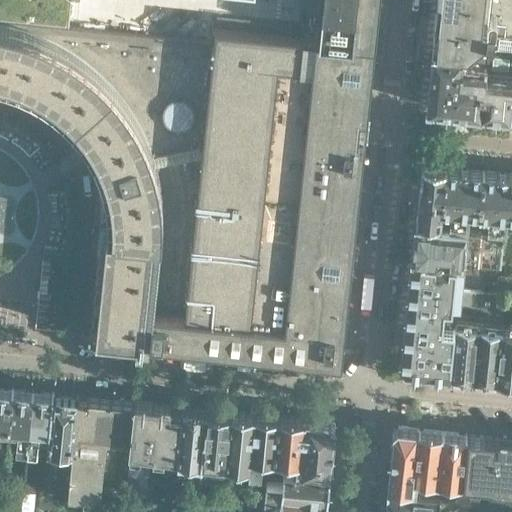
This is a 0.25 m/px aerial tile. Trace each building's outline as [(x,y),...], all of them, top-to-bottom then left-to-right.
[(0,0),(0,17),(19,20),(20,0),(0,0)] [(338,95),(341,69),(369,71),(371,71),(378,0),(318,0),(315,36),(215,25),(213,40),(207,98),(205,115),(204,126),(202,143),(205,142),(208,142),(211,142),(214,142),(217,142),(220,143),(223,145),(225,146),(228,149),(230,152),(232,154),(233,156),(234,158),(234,162),(235,164),(234,167),(307,155),(362,161),(364,143),(362,143),(356,143),(358,128),(359,115),(365,116),(365,117),(367,117),(367,113),(369,99),(338,95)] [(511,0),(437,0),(432,49),(433,50),(461,53),(479,54),(486,55),(496,46),(511,48),(511,0)] [(111,30),(19,20),(0,17),(0,74),(6,77),(19,81),(30,86),(42,93),(52,100),(62,109),(71,118),(106,78),(111,30)] [(136,107),(143,33),(111,30),(106,78),(71,118),(80,129),(88,141),(89,140),(91,139),(136,107)] [(174,95),(180,37),(143,33),(136,107),(146,99),(147,96),(154,97),(155,93),(174,95)] [(207,98),(213,40),(180,37),(174,95),(207,98)] [(511,87),(511,48),(496,46),(486,55),(479,54),(477,67),(460,65),(456,107),(458,108),(465,108),(509,113),(511,87)] [(456,107),(460,65),(461,53),(433,50),(427,105),(456,107)] [(369,99),(371,71),(369,71),(341,69),(338,95),(369,99)] [(101,160),(142,140),(163,129),(174,123),(204,126),(205,115),(207,98),(174,95),(155,93),(154,97),(147,96),(146,99),(136,107),(91,139),(89,140),(88,141),(93,151),(95,155),(98,162),(101,160)] [(199,173),(202,143),(204,126),(174,123),(163,129),(199,173)] [(199,173),(163,129),(142,140),(148,155),(150,160),(159,185),(197,189),(199,173)] [(150,160),(148,155),(142,140),(101,160),(98,162),(98,163),(99,164),(102,174),(106,173),(150,160)] [(346,308),(359,188),(330,185),(331,170),(361,173),(362,161),(307,155),(234,167),(235,164),(234,162),(234,158),(233,156),(232,154),(230,152),(228,149),(225,146),(223,145),(220,143),(217,142),(214,142),(211,142),(208,142),(205,142),(202,143),(199,173),(197,189),(194,224),(191,250),(188,276),(187,292),(207,294),(228,296),(250,298),(273,301),(295,303),(319,306),(346,308)] [(159,185),(150,160),(106,173),(102,174),(105,188),(154,183),(154,185),(159,185)] [(440,222),(445,166),(444,166),(439,166),(424,164),(422,164),(421,166),(422,166),(420,182),(419,184),(420,184),(417,208),(416,211),(417,211),(416,217),(415,219),(440,222)] [(479,210),(483,170),(482,170),(469,169),(469,168),(459,167),(459,168),(446,167),(446,166),(445,166),(440,222),(468,225),(469,209),(479,210)] [(359,188),(361,173),(331,170),(330,185),(359,188)] [(511,213),(511,173),(507,173),(507,172),(497,171),(497,172),(484,170),(483,170),(479,210),(489,211),(487,227),(496,228),(506,228),(507,213),(511,213)] [(194,224),(197,189),(159,185),(154,185),(154,183),(105,188),(107,201),(107,214),(107,215),(194,224)] [(191,250),(194,224),(107,215),(106,227),(105,241),(191,250)] [(493,265),(496,228),(487,227),(468,225),(440,222),(415,219),(415,223),(416,223),(415,227),(412,248),(413,248),(413,253),(412,253),(411,257),(459,262),(493,265)] [(188,276),(191,250),(105,241),(102,266),(188,276)] [(457,283),(459,262),(411,257),(409,278),(457,283)] [(186,301),(187,292),(188,276),(102,266),(100,292),(186,301)] [(480,306),(481,290),(457,288),(457,283),(409,278),(405,321),(454,326),(455,319),(455,314),(456,304),(480,306)] [(143,339),(144,333),(146,313),(184,317),(186,301),(100,292),(95,334),(143,339)] [(201,345),(207,294),(187,292),(186,301),(184,317),(181,343),(201,345)] [(223,348),(228,296),(207,294),(201,345),(223,348)] [(245,350),(250,298),(228,296),(223,348),(245,350)] [(268,352),(273,301),(250,298),(245,350),(247,350),(268,352)] [(289,355),(295,303),(273,301),(268,352),(289,355)] [(314,357),(319,306),(295,303),(289,355),(314,357)] [(342,348),(346,308),(319,306),(314,357),(341,360),(342,348)] [(181,343),(184,317),(146,313),(144,333),(150,333),(150,335),(161,336),(160,339),(159,341),(181,343)] [(473,374),(478,322),(455,319),(454,326),(453,336),(452,347),(450,372),(473,374)] [(453,336),(454,326),(405,321),(403,342),(452,347),(453,336)] [(496,377),(501,324),(478,322),(473,374),(496,377)] [(511,378),(511,325),(501,324),(496,377),(511,378)] [(450,372),(452,347),(403,342),(401,358),(401,360),(401,362),(405,367),(426,370),(432,371),(432,370),(450,372)] [(0,427),(8,429),(12,388),(11,388),(0,387),(0,427)] [(27,448),(32,390),(13,389),(13,388),(12,388),(8,429),(18,429),(16,447),(27,448)] [(49,433),(53,392),(51,392),(32,390),(27,448),(37,449),(39,432),(49,433)] [(68,492),(78,394),(53,392),(49,433),(45,479),(44,490),(68,492)] [(101,495),(107,438),(112,438),(112,444),(130,446),(134,400),(78,394),(68,492),(81,493),(101,495)] [(178,456),(183,405),(182,405),(182,406),(182,405),(181,405),(180,405),(154,402),(151,401),(151,402),(135,400),(136,400),(134,399),(134,400),(130,446),(129,454),(142,455),(141,461),(177,465),(178,456)] [(202,458),(207,407),(205,407),(184,405),(183,405),(178,456),(202,458)] [(225,460),(230,410),(207,407),(202,458),(225,460)] [(249,462),(254,412),(230,410),(225,460),(249,462)] [(274,457),(278,414),(254,412),(249,462),(249,468),(261,470),(262,456),(274,457)] [(301,460),(305,417),(278,414),(274,457),(295,459),(301,460)] [(324,511),(327,496),(334,423),(331,419),(305,417),(301,460),(295,459),(294,468),(283,467),(282,480),(265,479),(263,501),(279,503),(278,511),(324,511)] [(437,478),(442,431),(418,428),(399,426),(398,426),(397,426),(397,427),(395,429),(394,428),(393,429),(393,430),(394,430),(392,448),(391,450),(391,451),(392,451),(391,458),(389,475),(389,476),(388,485),(388,486),(426,490),(426,486),(418,485),(419,476),(437,478)] [(461,480),(466,433),(442,431),(437,478),(461,480)] [(511,437),(466,433),(461,480),(485,483),(484,491),(511,493),(511,437)] [(198,480),(199,464),(183,462),(181,479),(198,480)] [(44,490),(45,479),(24,477),(23,488),(44,490)] [(0,506),(7,508),(8,490),(9,487),(0,486),(0,506)] [(437,511),(440,492),(426,490),(388,486),(385,510),(402,511),(437,511)] [(30,510),(32,493),(8,490),(7,508),(30,510)] [(103,511),(105,496),(101,495),(81,493),(79,511),(103,511)] [(151,511),(153,500),(133,499),(132,511),(151,511)]
